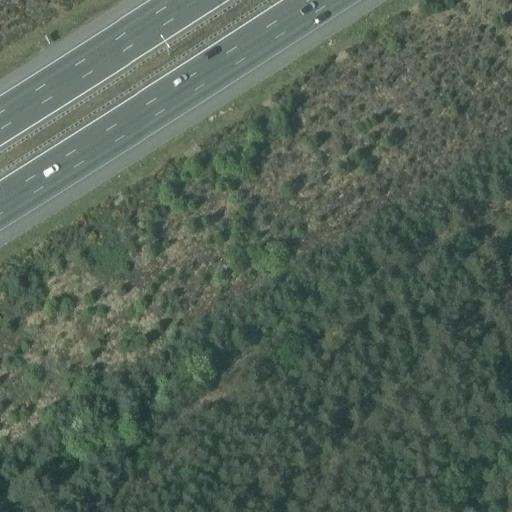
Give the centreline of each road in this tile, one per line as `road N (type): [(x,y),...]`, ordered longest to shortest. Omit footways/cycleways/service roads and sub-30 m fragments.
road 1 (motorway): [(0,205),(325,0)]
road 2 (motorway): [(194,0),(0,123)]
